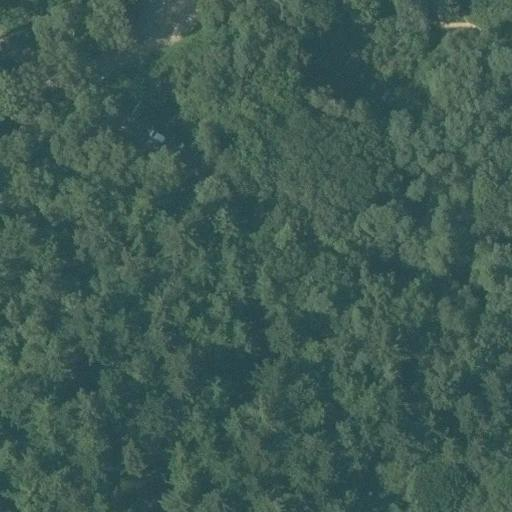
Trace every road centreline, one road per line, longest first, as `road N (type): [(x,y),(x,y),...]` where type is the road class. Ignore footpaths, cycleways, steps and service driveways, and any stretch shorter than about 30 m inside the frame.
road 1 (tertiary): [(511,337),(318,257),(0,48)]
road 2 (track): [(73,97),(155,0)]
